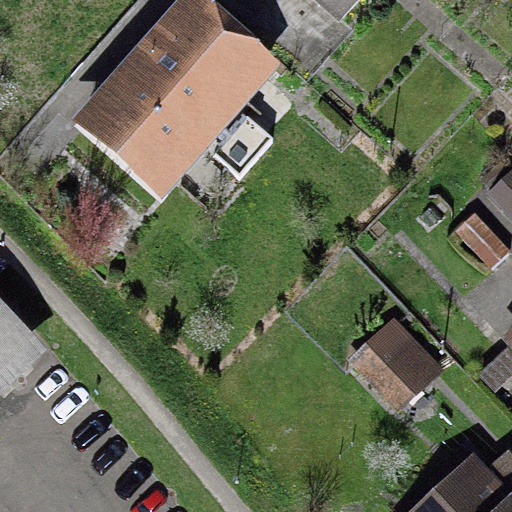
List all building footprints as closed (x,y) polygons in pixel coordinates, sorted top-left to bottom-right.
[(282,72),(203,0),(179,0),(68,122),(160,205),(282,72)] [(323,0),(344,19),(361,0),(323,0)] [(511,173),(505,165),(486,181),(511,212),(511,173)] [(476,218),(458,234),(491,271),(509,255),(476,218)] [(446,365),(397,316),(354,359),(404,408),(446,365)] [(511,318),(502,328),(511,337),(511,318)] [(0,362),(16,348),(0,331),(0,362)] [(472,447),(402,511),(511,511),(511,450),(505,444),(486,462),(472,447)]
